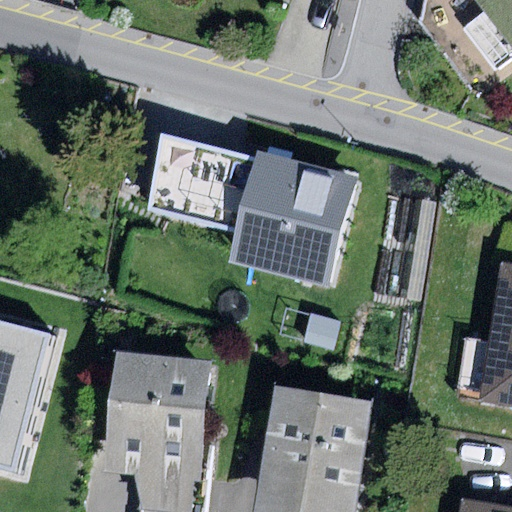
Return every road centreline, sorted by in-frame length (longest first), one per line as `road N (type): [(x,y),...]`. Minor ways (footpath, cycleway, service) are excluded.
road 1 (residential): [(362,123),(0,26)]
road 2 (residential): [(511,171),(362,123)]
road 3 (residential): [(362,123),(392,0)]
